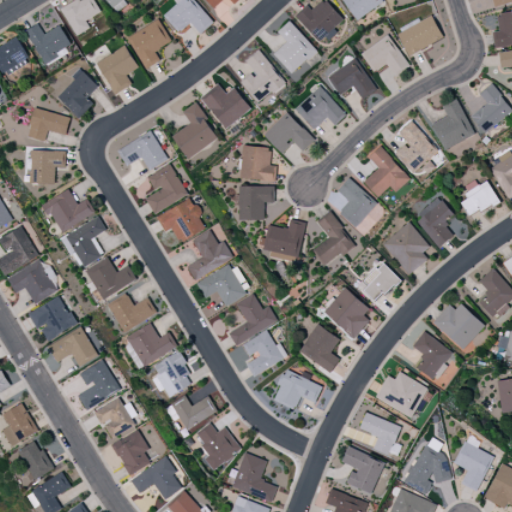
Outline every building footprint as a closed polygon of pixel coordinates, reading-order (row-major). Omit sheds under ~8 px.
[(90,29),(85,19),(100,13),(94,0),(78,0),(62,7),(74,36),(90,29)] [(123,0),(106,0),(116,12),(127,4),(123,0)] [(178,0),(162,14),(179,33),(190,23),(200,34),(214,22),(194,0),(178,0)] [(205,0),(213,8),(222,0),(230,0),(235,4),(239,0),(205,0)] [(336,31),(334,29),(344,20),(325,0),(323,0),(312,10),(308,6),(296,17),(321,44),(336,31)] [(342,0),(356,20),(384,2),(382,0),(342,0)] [(499,31),(492,32),(494,47),(511,45),(511,11),(497,13),(499,31)] [(395,31),(408,56),(444,38),(432,15),(421,21),(420,19),(395,31)] [(127,36),(143,70),(160,62),(155,50),(171,42),(160,20),(127,36)] [(278,32),(287,42),(274,54),(292,74),(317,51),(290,21),(278,32)] [(42,64),(72,50),(61,26),(43,34),(39,24),(27,30),(42,64)] [(387,64),(393,75),(408,66),(390,35),(361,52),(373,72),(387,64)] [(0,46),(0,60),(8,74),(31,61),(16,37),(0,46)] [(116,94),(132,84),(126,75),(139,67),(125,45),(96,63),(116,94)] [(243,82),(256,103),(284,85),(262,50),(247,60),(255,74),(243,82)] [(511,51),(499,54),(502,68),(511,66),(511,51)] [(362,99),(376,90),(355,58),(328,76),(340,95),(353,86),(362,99)] [(75,80),(57,96),(80,119),(95,104),(87,97),(98,86),(80,68),(71,76),(75,80)] [(200,99),(227,129),(251,108),(233,88),(227,94),(217,84),(200,99)] [(485,133),(511,111),(511,108),(493,85),(480,95),(488,104),(472,117),(485,133)] [(314,130),(327,117),(335,126),(347,115),(320,86),(295,109),(314,130)] [(445,150),(475,135),(456,98),(442,106),(447,116),(432,124),(445,150)] [(187,159),(219,138),(196,103),(183,112),(191,123),(172,136),(187,159)] [(47,131),(66,135),(71,117),(34,108),(27,137),(45,141),(47,131)] [(282,155),(294,142),(303,151),(314,140),(287,112),(263,135),(282,155)] [(413,174),(439,150),(412,121),(400,133),(409,143),(396,155),(413,174)] [(118,149),(126,166),(143,158),(148,169),(167,160),(153,132),(118,149)] [(240,179),(275,181),(276,167),(270,166),(270,147),(242,146),(240,179)] [(390,186),(396,192),(411,178),(380,146),(369,157),(379,168),(364,182),(378,197),(390,186)] [(65,168),(66,152),(31,150),(30,184),(55,185),(55,167),(65,168)] [(507,199),(511,196),(511,155),(489,168),(507,199)] [(147,177),(155,191),(145,197),(154,213),(188,195),(172,164),(147,177)] [(349,201),(340,211),(356,227),(377,204),(350,178),(338,191),(349,201)] [(458,199),(469,217),(499,201),(488,182),(458,199)] [(264,220),(264,203),(274,203),(274,186),(237,186),(236,205),(239,205),(239,220),(264,220)] [(96,212),(88,199),(78,204),(69,189),(41,206),(47,216),(50,214),(61,233),(96,212)] [(416,222),(439,248),(454,235),(444,223),(454,214),(438,197),(418,214),(421,217),(416,222)] [(208,228),(195,206),(194,207),(190,199),(157,217),(165,232),(172,228),(180,243),(208,228)] [(329,237),(312,250),(325,266),(354,243),(331,213),(318,223),(329,237)] [(83,267),(104,256),(93,237),(106,230),(99,216),(65,235),(83,267)] [(305,222),(290,219),(288,229),(268,225),(263,249),(279,253),(278,254),(299,258),(305,222)] [(423,252),(430,246),(409,222),(382,244),(409,275),(428,259),(423,252)] [(0,264),(6,275),(39,256),(22,226),(0,238),(0,239),(8,254),(0,258),(0,264)] [(193,240),(202,258),(187,266),(195,280),(234,258),(224,241),(218,244),(210,230),(193,240)] [(101,299),(137,281),(129,265),(116,272),(108,257),(85,269),(101,299)] [(57,293),(41,261),(8,277),(15,293),(26,288),(33,304),(57,293)] [(358,285),(375,303),(400,280),(384,262),(358,285)] [(196,283),(205,299),(217,292),(226,306),(247,294),(241,283),(243,282),(233,263),(196,283)] [(511,299),(511,290),(494,268),(479,280),(488,292),(477,300),(493,320),(509,306),(507,304),(511,299)] [(370,307),(342,288),(324,315),(356,338),(368,319),(364,316),(370,307)] [(157,313),(148,297),(133,306),(127,294),(108,305),(123,333),(157,313)] [(270,306),(263,310),(254,294),(236,304),(247,323),(229,333),(236,345),(278,322),(270,306)] [(28,313),(37,330),(41,328),(47,341),(77,325),(62,296),(28,313)] [(455,310),(450,305),(433,322),(462,350),(485,326),(461,303),(455,310)] [(158,338),(151,324),(126,335),(141,366),(178,348),(170,333),(158,338)] [(330,373),(340,359),(330,353),(340,339),(317,324),(299,352),(330,373)] [(57,362),(72,354),(79,367),(98,356),(82,327),(48,346),(57,362)] [(243,344),(251,359),(246,362),(253,376),(284,360),(269,331),(243,344)] [(423,354),(414,366),(433,379),(452,352),(424,331),(412,347),(423,354)] [(511,331),(510,331),(502,364),(511,365),(511,331)] [(168,398),(191,386),(186,377),(191,374),(179,351),(154,365),(158,374),(152,377),(159,391),(164,389),(168,398)] [(87,410),(121,389),(104,360),(80,375),(89,389),(78,396),(87,410)] [(300,397),(315,403),(322,386),(285,370),(272,400),(295,410),(300,397)] [(375,397),(410,418),(428,388),(400,371),(395,379),(388,375),(375,397)] [(501,413),(511,411),(511,378),(497,380),(501,413)] [(218,412),(209,396),(191,406),(186,397),(166,409),(172,419),(178,416),(186,430),(218,412)] [(136,425),(132,418),(137,415),(130,403),(124,406),(119,398),(96,411),(111,439),(136,425)] [(2,430),(11,447),(38,431),(22,403),(2,415),(9,426),(2,430)] [(360,430),(378,436),(373,450),(390,456),(400,425),(365,414),(360,430)] [(195,434),(209,454),(204,458),(212,470),(241,450),(225,426),(217,432),(210,423),(195,434)] [(129,476),(151,464),(144,452),(149,450),(138,429),(111,444),(129,476)] [(478,449),(481,441),(468,435),(456,465),(468,470),(462,484),(479,491),(493,455),(478,449)] [(17,451),(34,480),(53,469),(36,440),(17,451)] [(444,481),(455,462),(425,445),(404,483),(426,495),(432,484),(429,483),(434,476),(444,481)] [(342,464),(354,469),(347,484),(371,494),(384,463),(349,448),(342,464)] [(272,502),(277,486),(260,480),(267,461),(244,453),(232,488),(272,502)] [(131,480),(140,493),(154,484),(165,500),(183,488),(174,475),(177,473),(167,457),(131,480)] [(485,499),(505,508),(510,498),(511,499),(511,468),(501,464),(485,499)] [(71,488),(63,472),(31,490),(43,511),(56,511),(61,509),(55,497),(71,488)] [(364,511),(368,503),(332,490),(327,503),(336,507),(333,511),(364,511)] [(432,511),(436,504),(398,490),(390,511),(432,511)] [(202,511),(185,492),(168,508),(172,511),(202,511)] [(231,511),(268,511),(270,508),(237,497),(231,511)]
